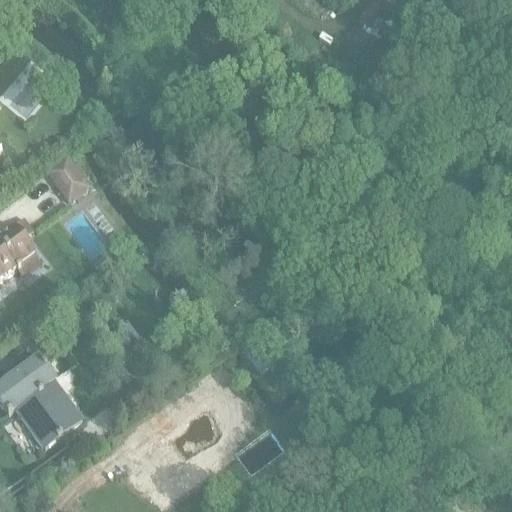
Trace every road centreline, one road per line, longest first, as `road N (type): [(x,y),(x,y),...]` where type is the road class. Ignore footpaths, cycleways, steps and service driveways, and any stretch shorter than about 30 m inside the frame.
road 1 (unknown): [(305,511),(511,241)]
road 2 (tertiary): [(511,310),(356,511)]
